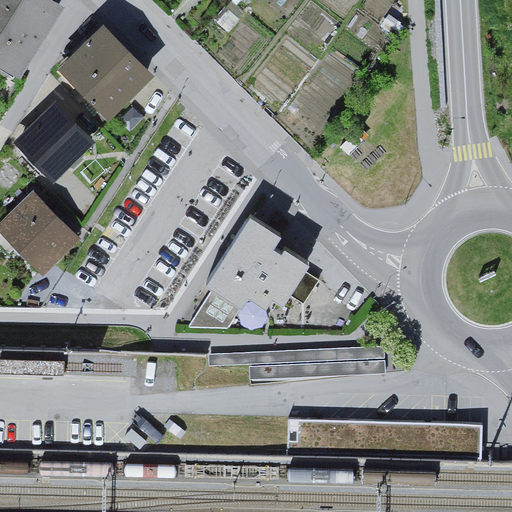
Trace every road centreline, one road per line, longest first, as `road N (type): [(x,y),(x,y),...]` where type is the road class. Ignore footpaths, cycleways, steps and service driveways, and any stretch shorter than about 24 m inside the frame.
road 1 (residential): [(112,0),(342,228),(375,253),(419,269)]
road 2 (tertiary): [(460,0),(477,209)]
road 3 (tertiary): [(419,269),(419,291),(437,329),(473,350),(511,349)]
